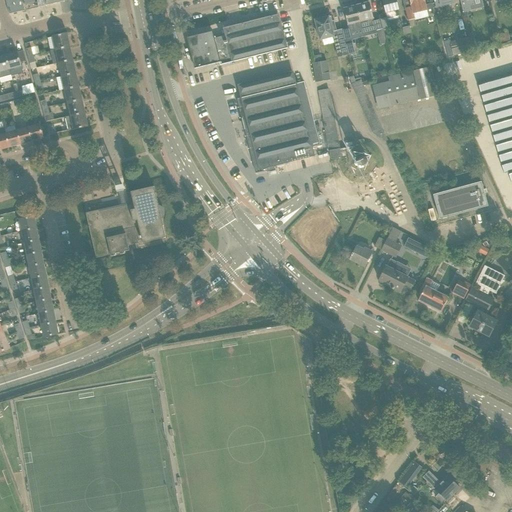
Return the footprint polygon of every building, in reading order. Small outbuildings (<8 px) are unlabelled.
[(5,0),(9,14),(64,2),(63,0),(5,0)] [(397,16),(400,15),(396,0),(381,0),(386,18),(380,19),(383,29),(384,35),(391,34),(387,20),(396,18),(397,16)] [(409,0),(411,7),(406,9),(406,10),(408,18),(410,28),(416,27),(415,21),(413,15),(426,11),(427,11),(426,10),(425,5),(423,0),(409,0)] [(472,0),(459,0),(463,13),(470,11),(469,6),(474,5),(472,0)] [(369,2),(356,5),(362,29),(375,26),(376,31),(383,29),(380,19),(374,21),(369,2)] [(353,31),(362,29),(356,5),(343,9),(348,26),(352,25),(353,31)] [(218,38),(214,39),(216,47),(220,62),(220,65),(287,48),(286,46),(278,15),(223,29),(225,36),(226,41),(219,43),(218,38)] [(331,17),(328,18),(328,17),(315,20),(318,33),(320,40),(336,36),(342,57),(349,55),(345,42),(342,29),(336,31),(333,21),(332,21),(331,17)] [(348,27),(342,29),(345,42),(348,55),(356,53),(352,40),(349,27),(348,27)] [(216,47),(214,39),(212,32),(187,38),(191,53),(216,47)] [(55,50),(70,46),(67,33),(52,36),(55,50)] [(454,56),(471,51),(468,39),(451,43),(454,56)] [(53,64),(73,60),(70,46),(55,50),(50,51),(53,64)] [(194,68),(219,62),(220,62),(216,47),(191,53),(194,68)] [(21,67),(20,61),(17,52),(5,55),(9,70),(14,69),(21,67)] [(9,70),(5,55),(0,56),(0,78),(10,76),(10,75),(9,70)] [(36,68),(33,57),(33,55),(28,56),(31,69),(36,68)] [(326,61),(321,62),(321,57),(313,59),(314,63),(313,63),(316,82),(329,80),(326,61)] [(60,77),(76,73),(73,60),(53,64),(53,65),(57,64),(60,77)] [(433,78),(431,79),(428,67),(388,77),(389,81),(372,85),(378,110),(419,100),(419,101),(435,97),(433,86),(435,85),(433,78)] [(511,72),(477,83),(504,174),(508,173),(511,183),(511,182),(511,72)] [(63,90),(79,86),(76,73),(60,77),(63,90)] [(360,80),(355,82),(353,76),(348,78),(351,85),(350,85),(352,91),(363,86),(360,80)] [(36,90),(42,89),(40,81),(34,83),(36,90)] [(314,156),(312,148),(320,145),(304,81),(296,83),(296,84),(237,99),(242,118),(241,118),(242,120),(244,128),(244,130),(245,129),(256,174),(276,168),(275,166),(314,156)] [(66,103),(82,100),(79,86),(63,90),(66,103)] [(355,96),(365,91),(363,86),(352,91),(355,96)] [(24,96),(35,93),(33,87),(15,92),(16,98),(24,96)] [(357,102),(368,97),(365,91),(355,96),(357,102)] [(5,101),(16,98),(15,92),(4,95),(5,101)] [(320,103),(331,101),(329,95),(319,97),(320,103)] [(360,107),(370,102),(368,97),(357,102),(360,107)] [(42,109),(47,108),(45,100),(39,102),(42,109)] [(65,118),(85,113),(82,100),(66,103),(69,116),(65,117),(65,118)] [(321,109),(332,107),(331,101),(320,103),(321,109)] [(362,113),(373,108),(370,102),(360,107),(362,113)] [(322,115),(333,113),(332,107),(321,109),(322,115)] [(51,113),(49,114),(47,108),(42,109),(45,122),(53,120),(54,120),(51,113)] [(364,118),(375,113),(373,108),(362,113),(364,118)] [(68,131),(88,127),(85,113),(65,118),(68,131)] [(323,121),(334,119),(333,113),(322,115),(323,121)] [(367,124),(378,119),(375,113),(364,118),(367,124)] [(324,127),(335,125),(334,119),(323,121),(324,127)] [(369,129),(380,124),(378,119),(367,124),(369,129)] [(43,125),(40,126),(39,124),(28,127),(32,141),(43,138),(42,134),(45,133),(43,125)] [(372,135),(382,130),(380,124),(369,129),(372,135)] [(325,133),(336,131),(335,125),(324,127),(325,133)] [(20,144),(32,141),(28,127),(17,130),(20,144)] [(0,149),(9,147),(4,128),(0,128),(0,149)] [(17,130),(6,133),(4,128),(9,147),(20,144),(17,130)] [(383,143),(387,141),(382,130),(372,135),(373,135),(383,143)] [(327,139),(337,137),(336,131),(325,133),(327,139)] [(328,145),(339,143),(337,137),(327,139),(328,145)] [(340,149),(329,151),(330,159),(333,159),(333,160),(334,160),(337,164),(339,167),(340,169),(341,171),(342,173),(343,174),(344,176),(345,177),(347,179),(348,180),(350,181),(352,182),(354,183),(355,183),(357,184),(359,184),(361,184),(363,184),(365,184),(367,183),(373,180),(373,181),(376,179),(376,178),(372,172),(375,167),(376,167),(379,168),(381,168),(382,168),(382,167),(383,165),(383,163),(383,161),(383,159),(382,157),(382,155),(381,153),(380,151),(379,149),(378,148),(377,146),(375,145),(374,143),(372,142),(370,141),(368,140),(366,140),(364,139),(360,140),(352,142),(352,144),(353,146),(347,147),(340,149)] [(439,219),(487,205),(480,181),(433,195),(439,219)] [(159,206),(158,206),(154,187),(130,192),(133,203),(126,205),(126,204),(125,200),(120,201),(121,206),(119,207),(99,211),(99,210),(85,213),(96,258),(129,250),(128,246),(135,244),(136,249),(164,242),(164,238),(165,238),(161,219),(161,218),(162,218),(163,216),(164,215),(164,214),(164,213),(164,212),(164,211),(163,209),(162,208),(161,207),(160,207),(159,206)] [(431,221),(436,220),(432,208),(428,210),(431,221)] [(22,231),(36,228),(34,216),(19,219),(22,231)] [(24,243),(38,240),(36,228),(22,231),(24,243)] [(381,251),(385,242),(379,238),(374,247),(381,251)] [(409,238),(405,247),(417,253),(422,245),(409,238)] [(385,242),(381,251),(393,257),(399,245),(395,243),(387,239),(385,242)] [(26,254),(41,251),(38,240),(24,243),(26,254)] [(364,248),(363,249),(357,246),(350,259),(364,266),(372,251),(364,248)] [(478,251),(485,255),(488,249),(481,246),(478,251)] [(29,266),(43,263),(41,251),(26,254),(29,266)] [(6,271),(11,270),(8,258),(2,260),(4,268),(5,268),(6,271)] [(393,269),(397,262),(390,259),(387,266),(386,266),(379,280),(392,287),(391,289),(393,290),(393,289),(400,292),(403,285),(410,289),(415,280),(393,269)] [(31,278),(46,275),(43,263),(29,266),(31,278)] [(470,291),(465,300),(479,307),(477,311),(469,327),(489,337),(493,328),(497,320),(486,314),(491,304),(494,298),(487,295),(489,291),(495,294),(504,276),(484,266),(475,283),(481,286),(479,291),(472,287),(470,291)] [(10,272),(12,271),(11,270),(6,271),(8,276),(7,276),(9,283),(15,281),(13,275),(11,275),(10,272)] [(34,290),(48,287),(46,275),(31,278),(34,290)] [(418,300),(425,304),(441,312),(448,297),(429,288),(432,281),(426,278),(419,292),(421,293),(418,300)] [(452,293),(464,299),(470,286),(458,280),(452,293)] [(12,291),(18,289),(15,281),(9,283),(12,291)] [(4,295),(10,293),(8,286),(2,288),(4,295)] [(36,302),(51,299),(48,287),(34,290),(36,302)] [(17,307),(23,305),(20,297),(14,299),(17,307)] [(39,314),(53,311),(51,299),(36,302),(39,314)] [(19,314),(25,312),(23,305),(17,307),(19,314)] [(41,325),(56,322),(53,311),(39,314),(41,325)] [(44,337),(58,334),(56,322),(41,325),(44,337)] [(33,335),(32,335),(30,328),(24,330),(27,341),(34,339),(33,335)] [(0,352),(10,348),(5,337),(0,339),(0,352)] [(414,462),(399,481),(406,487),(421,467),(414,462)] [(428,471),(422,477),(426,481),(438,493),(445,499),(446,501),(459,488),(452,480),(460,472),(453,464),(441,477),(443,479),(440,482),(432,475),(428,471)]
